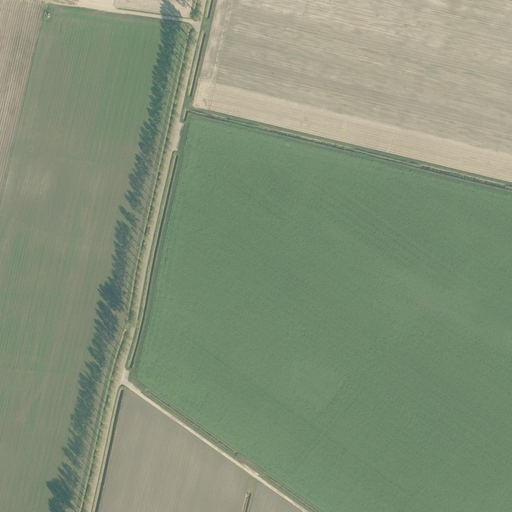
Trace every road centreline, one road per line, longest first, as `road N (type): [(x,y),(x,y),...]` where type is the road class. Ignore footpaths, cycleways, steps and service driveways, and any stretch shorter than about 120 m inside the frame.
road 1 (unclassified): [(87,511),(203,0)]
road 2 (track): [(117,378),(305,511)]
